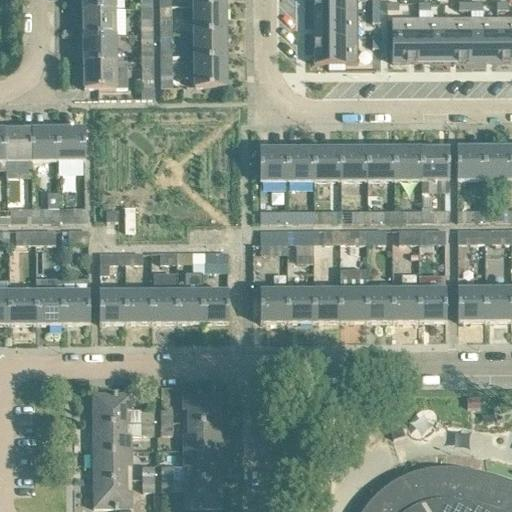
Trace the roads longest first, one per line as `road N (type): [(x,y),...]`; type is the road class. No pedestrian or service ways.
road 1 (residential): [(270,0),(273,78),(292,105),(511,103)]
road 2 (residential): [(0,390),(1,373),(14,366),(259,363)]
road 3 (residential): [(259,363),(511,363)]
road 4 (residential): [(259,511),(259,363)]
road 5 (residential): [(0,87),(42,87),(42,0)]
